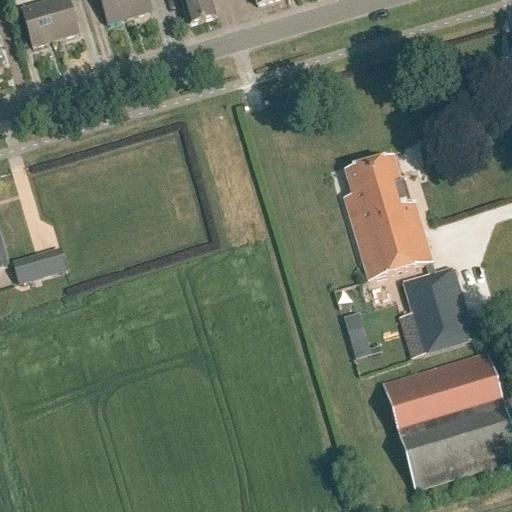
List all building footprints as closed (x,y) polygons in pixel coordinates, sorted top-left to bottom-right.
[(68,0),(44,7),(55,46),(79,39),(68,0)] [(129,23),(122,0),(98,0),(107,30),(129,23)] [(122,0),(129,23),(152,17),(146,0),(122,0)] [(179,0),(188,31),(216,22),(209,0),(179,0)] [(253,0),(257,10),(288,1),(287,0),(253,0)] [(55,46),(44,7),(20,14),(32,53),(55,46)] [(400,187),(392,162),(345,176),(352,201),(344,203),(369,286),(426,269),(429,281),(403,288),(424,360),(474,345),(453,273),(435,279),(414,206),(410,207),(404,186),(400,187)] [(0,273),(8,271),(0,242),(0,273)] [(37,262),(13,269),(19,289),(43,282),(37,262)] [(347,336),(363,332),(359,319),(343,323),(347,336)] [(414,496),(511,467),(511,440),(487,358),(382,389),(414,496)]
